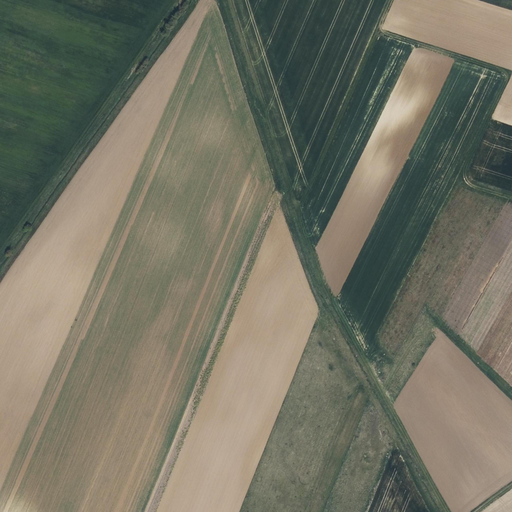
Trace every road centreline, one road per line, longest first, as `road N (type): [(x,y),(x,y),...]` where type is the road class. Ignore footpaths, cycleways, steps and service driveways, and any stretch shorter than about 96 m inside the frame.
road 1 (track): [(511,198),(460,181),(509,71),(378,30),(392,0)]
road 2 (track): [(434,511),(363,383)]
